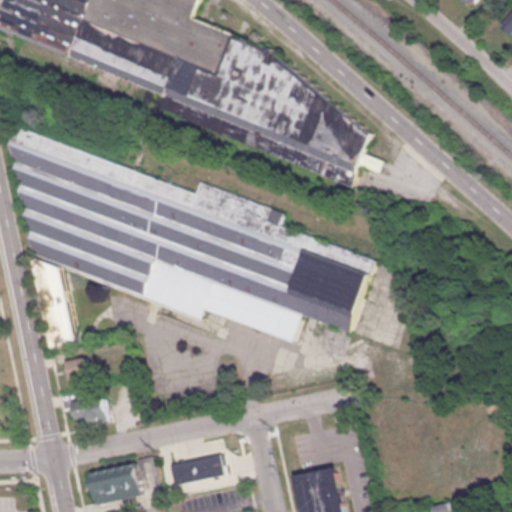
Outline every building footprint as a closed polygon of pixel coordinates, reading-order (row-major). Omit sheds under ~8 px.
[(0,6),(2,0),(203,0),(198,16),(273,46),(374,132),(368,151),(387,160),(382,170),(362,165),(356,185),(159,108),(162,95),(0,26),(0,6)] [(354,330),(380,260),(282,224),(286,213),(203,182),(199,191),(9,123),(50,347),(79,340),(66,267),(203,319),(207,308),(297,339),(306,315),(354,330)] [(67,377),(91,376),(90,358),(66,358),(67,377)] [(78,397),(81,423),(111,419),(108,394),(78,397)] [(177,483),(171,454),(222,444),(228,473),(177,483)] [(92,470),(141,460),(148,494),(100,505),(92,470)] [(348,511),(305,511),(298,474),(339,465),(348,511)] [(457,511),(455,501),(436,504),(437,511),(457,511)]
